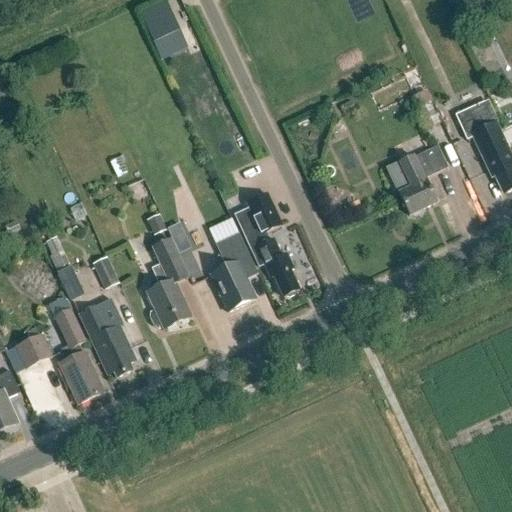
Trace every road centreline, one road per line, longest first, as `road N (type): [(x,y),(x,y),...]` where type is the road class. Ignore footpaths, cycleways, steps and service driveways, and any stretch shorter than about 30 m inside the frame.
road 1 (tertiary): [(0,476),(346,313)]
road 2 (unclassified): [(346,313),(205,0)]
road 3 (tertiary): [(346,313),(511,235)]
